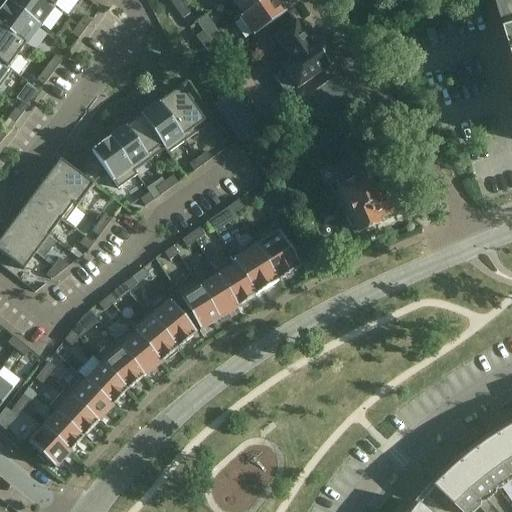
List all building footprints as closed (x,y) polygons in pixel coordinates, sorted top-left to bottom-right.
[(54,8),(42,0),(8,0),(6,3),(39,28),(54,8)] [(42,0),(54,8),(59,0),(42,0)] [(168,0),(176,11),(184,6),(179,0),(168,0)] [(243,16),(243,17),(266,0),(231,0),(243,16)] [(266,0),(243,17),(243,16),(239,19),(253,38),(286,14),(276,0),(266,0)] [(6,3),(0,10),(0,28),(25,47),(25,46),(39,28),(6,3)] [(511,3),(500,7),(511,44),(511,43),(511,3)] [(184,6),(176,11),(183,20),(190,15),(184,6)] [(84,17),(77,26),(85,31),(91,23),(84,17)] [(297,91),(329,67),(313,45),(311,46),(294,23),(274,38),(290,61),(280,68),(282,70),(272,77),(285,96),(295,89),(297,91)] [(77,26),(71,35),(78,40),(85,31),(77,26)] [(0,28),(0,64),(8,70),(8,69),(18,56),(21,59),(29,49),(25,46),(25,47),(0,28)] [(195,38),(202,47),(209,41),(203,33),(195,38)] [(209,41),(202,47),(208,55),(215,50),(209,41)] [(55,56),(49,65),(56,70),(62,61),(55,56)] [(0,64),(0,87),(12,72),(8,69),(8,70),(0,64)] [(49,65),(36,81),(43,86),(56,70),(49,65)] [(310,96),(334,130),(361,111),(336,77),(310,96)] [(267,127),(240,88),(215,105),(242,144),(251,138),(267,127)] [(181,89),(158,105),(185,142),(207,126),(181,89)] [(20,102),(14,111),(21,116),(28,107),(20,102)] [(158,105),(141,117),(165,151),(164,151),(167,155),(185,142),(158,105)] [(14,111),(8,119),(15,125),(21,116),(14,111)] [(165,151),(141,117),(125,128),(149,162),(164,151),(165,151)] [(149,162),(125,128),(110,139),(134,173),(149,162)] [(110,139),(91,153),(118,190),(137,176),(134,173),(110,139)] [(206,153),(197,159),(203,166),(211,160),(206,153)] [(197,159),(189,165),(194,173),(203,166),(197,159)] [(60,162),(43,183),(76,208),(93,186),(60,162)] [(340,191),(339,191),(350,216),(345,218),(351,231),(355,229),(358,234),(377,225),(376,221),(393,213),(373,170),(360,176),(358,173),(336,183),(340,191)] [(173,177),(164,183),(169,190),(178,184),(173,177)] [(43,183),(32,199),(61,221),(60,222),(64,224),(76,208),(43,183)] [(164,183),(155,189),(161,196),(169,190),(164,183)] [(149,194),(140,200),(145,208),(154,201),(153,201),(149,194)] [(32,199),(19,216),(48,238),(60,222),(61,221),(32,199)] [(238,201),(229,208),(234,215),(243,209),(238,201)] [(229,208),(221,214),(226,221),(234,215),(229,208)] [(104,215),(98,224),(105,229),(112,221),(104,215)] [(19,216),(6,233),(35,255),(43,261),(56,244),(48,238),(19,216)] [(98,224),(92,232),(99,238),(105,229),(98,224)] [(199,229),(190,235),(195,243),(204,236),(199,229)] [(6,233),(0,241),(0,254),(23,271),(35,255),(6,233)] [(256,248),(278,283),(301,269),(279,234),(257,248),(256,248)] [(190,235),(182,241),(187,249),(195,243),(190,235)] [(85,238),(80,245),(88,252),(94,244),(93,244),(85,238)] [(233,262),(255,297),(278,283),(256,248),(257,248),(254,244),(230,259),(232,263),(233,262)] [(178,255),(173,248),(163,254),(169,261),(178,255)] [(59,259),(52,268),(60,274),(69,267),(59,259)] [(218,278),(237,309),(255,297),(233,262),(232,263),(214,274),(217,278),(218,278)] [(52,268),(46,276),(52,281),(60,274),(52,268)] [(132,278),(123,285),(129,292),(137,285),(132,278)] [(199,289),(218,320),(237,309),(218,278),(217,278),(200,289),(199,289)] [(199,332),(218,320),(199,289),(200,289),(195,281),(175,293),(199,332)] [(106,298),(112,306),(120,299),(114,292),(106,298)] [(112,306),(106,298),(98,305),(103,312),(112,306)] [(147,315),(177,351),(196,335),(170,302),(151,318),(148,314),(147,315)] [(176,351),(177,351),(147,315),(131,329),(160,364),(168,358),(169,360),(178,353),(176,351)] [(79,326),(77,324),(70,333),(72,334),(77,338),(84,330),(79,326)] [(144,378),(160,364),(131,329),(114,342),(144,378)] [(72,334),(70,333),(64,341),(65,343),(71,347),(77,338),(72,334)] [(13,337),(7,344),(16,351),(21,344),(13,337)] [(127,392),(144,378),(114,342),(95,358),(127,392)] [(21,344),(16,351),(24,358),(30,351),(21,344)] [(112,408),(127,392),(95,358),(94,359),(101,366),(86,382),(79,376),(79,377),(112,408)] [(42,372),(48,377),(55,368),(49,364),(47,363),(47,364),(41,372),(42,372)] [(42,386),(48,377),(42,372),(41,372),(34,380),(35,381),(42,386)] [(98,424),(112,408),(79,377),(64,392),(98,424)] [(0,407),(12,392),(0,382),(0,407)] [(83,439),(98,424),(64,392),(49,408),(83,439)] [(23,396),(16,404),(17,405),(23,410),(30,401),(23,396)] [(17,418),(23,410),(17,405),(16,404),(10,413),(17,418)] [(70,453),(83,439),(49,408),(49,409),(56,415),(44,428),(40,425),(70,453)] [(54,470),(70,453),(40,425),(24,442),(26,444),(27,444),(38,455),(37,457),(45,464),(46,462),(54,470)] [(511,430),(510,432),(490,444),(472,458),(454,473),(437,489),(461,511),(471,511),(478,506),(483,511),(497,511),(494,508),(486,499),(497,490),(509,480),(511,485),(511,430)] [(445,511),(429,499),(423,505),(418,511),(445,511)]
